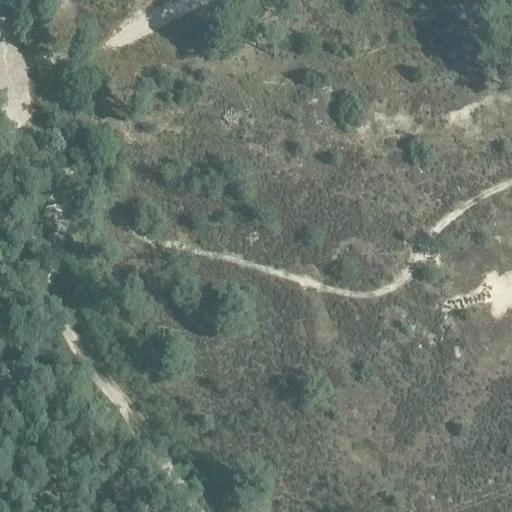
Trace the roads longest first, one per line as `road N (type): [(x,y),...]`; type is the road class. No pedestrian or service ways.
road 1 (track): [(40,170),(64,170),(88,183),(139,237),(363,294),(386,291),(446,220),(511,183)]
road 2 (track): [(199,511),(110,392),(63,309),(40,170)]
road 3 (track): [(198,0),(107,43),(0,63)]
